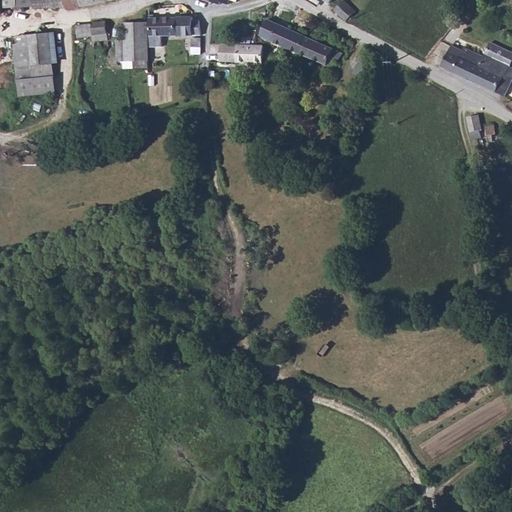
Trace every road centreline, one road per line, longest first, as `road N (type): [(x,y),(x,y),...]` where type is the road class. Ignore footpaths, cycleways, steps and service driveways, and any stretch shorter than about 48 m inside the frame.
road 1 (track): [(432,496),(382,430),(278,383),(240,337),(239,240),(199,115),(202,78)]
road 2 (track): [(457,86),(473,171),(477,284),(511,362)]
road 3 (unclassified): [(299,0),(511,122)]
road 4 (track): [(0,135),(58,114),(66,21),(152,0)]
road 5 (track): [(4,137),(88,142),(199,107)]
